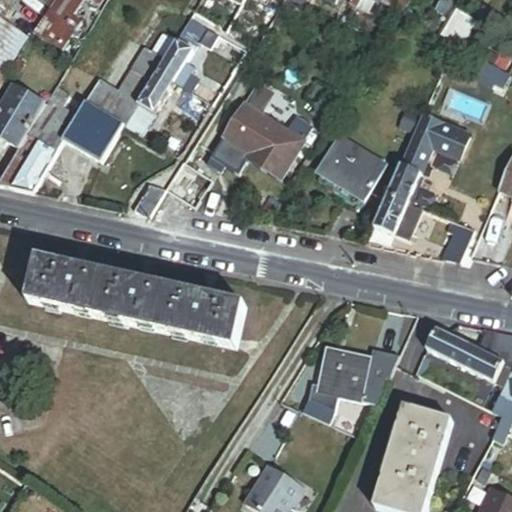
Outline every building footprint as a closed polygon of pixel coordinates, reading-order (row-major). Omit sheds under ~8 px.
[(36,0),(55,13),(38,36),(65,55),(84,27),(76,21),(90,0),(102,8),(108,0),(36,0)] [(158,0),(131,46),(147,55),(175,8),(161,0),(158,0)] [(213,0),(205,0),(195,16),(210,25),(222,5),(213,0)] [(412,3),(405,0),(384,0),(381,6),(403,18),(403,17),(412,3)] [(479,26),(456,12),(440,38),(457,47),(464,50),(479,26)] [(29,43),(0,20),(0,71),(9,78),(29,43)] [(209,32),(192,22),(178,45),(167,64),(158,78),(174,88),(182,93),(194,74),(186,69),(209,32)] [(164,36),(153,56),(167,64),(178,45),(164,36)] [(71,98),(58,91),(48,109),(22,154),(1,191),(35,198),(66,146),(103,167),(125,130),(126,131),(158,78),(167,64),(153,56),(150,54),(124,98),(101,84),(87,108),(79,122),(63,112),(71,98)] [(0,94),(9,78),(0,71),(0,94)] [(174,88),(158,78),(126,131),(143,141),(174,88)] [(250,110),(264,119),(278,98),(263,89),(250,110)] [(22,154),(48,109),(16,90),(0,117),(0,141),(1,142),(8,146),(22,154)] [(87,108),(71,98),(63,112),(79,122),(87,108)] [(250,110),(248,110),(227,142),(253,159),(250,164),(283,185),(316,132),(299,121),(289,136),(264,119),(250,110)] [(474,140),(424,120),(412,150),(433,158),(435,154),(463,166),(474,140)] [(0,147),(5,151),(8,146),(1,142),(0,144),(0,147)] [(253,159),(227,142),(215,162),(241,178),(250,164),(253,159)] [(320,182),(352,199),(365,207),(385,171),(338,145),(318,181),(320,182)] [(433,158),(412,150),(390,201),(411,209),(418,192),(433,158)] [(186,167),(168,195),(183,204),(200,176),(186,167)] [(511,169),(501,196),(511,200),(511,169)] [(348,206),(352,199),(320,182),(317,188),(348,206)] [(151,223),(163,204),(168,195),(152,190),(139,211),(135,219),(151,223)] [(390,201),(377,232),(411,246),(424,215),(411,209),(390,201)] [(462,269),(477,235),(453,226),(449,235),(455,238),(444,265),(462,269)] [(40,266),(31,307),(238,353),(247,313),(40,266)] [(472,351),(438,335),(429,354),(463,371),(472,351)] [(511,339),(487,335),(476,353),(472,351),(463,371),(497,387),(507,367),(511,369),(511,339)] [(382,408),(405,359),(373,353),(371,363),(328,354),(326,367),(319,366),(311,405),(336,415),(339,400),(382,408)] [(511,380),(510,380),(494,416),(505,422),(499,435),(506,438),(511,425),(511,380)] [(407,411),(378,511),(429,511),(455,424),(407,411)] [(353,439),(359,425),(340,417),(335,430),(353,439)] [(365,444),(371,430),(359,425),(353,439),(365,444)] [(273,472),(249,511),(251,511),(296,511),(297,511),(299,511),(310,495),(273,472)] [(511,511),(511,500),(497,493),(487,511),(511,511)]
